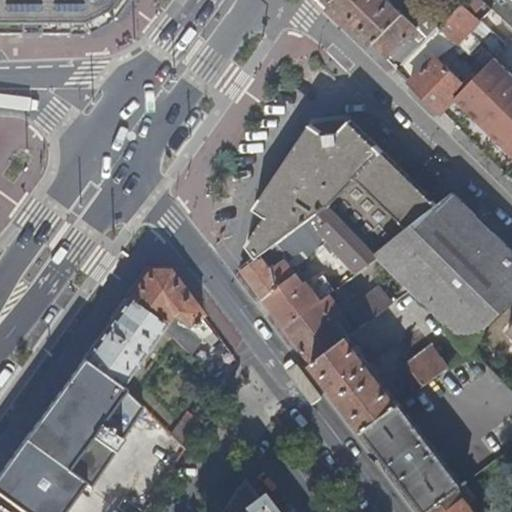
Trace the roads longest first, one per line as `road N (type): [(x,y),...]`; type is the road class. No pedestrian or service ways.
road 1 (residential): [(281,0),(305,13),(511,216)]
road 2 (tertiary): [(276,362),(134,182)]
road 3 (primary): [(134,182),(256,0)]
road 4 (primary): [(0,350),(134,182)]
road 5 (tertiary): [(391,511),(276,362)]
road 6 (residential): [(184,511),(276,362)]
road 7 (primary): [(91,146),(0,292)]
road 8 (tertiary): [(128,96),(102,77),(0,78)]
